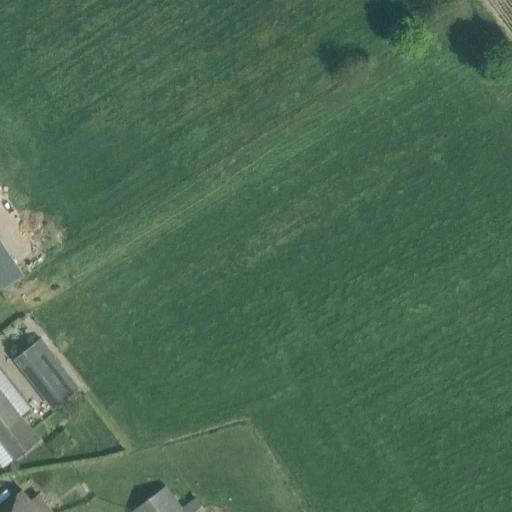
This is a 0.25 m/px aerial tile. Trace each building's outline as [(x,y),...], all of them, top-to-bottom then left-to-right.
[(0,231),(0,279),(5,287),(27,274),(0,231)] [(14,359),(53,409),(80,388),(41,337),(14,359)] [(0,438),(15,458),(31,446),(39,440),(0,389),(0,438)] [(166,485),(133,511),(207,511),(196,496),(183,507),(175,497),(166,485)] [(54,511),(39,493),(30,500),(22,490),(0,507),(0,511),(54,511)]
